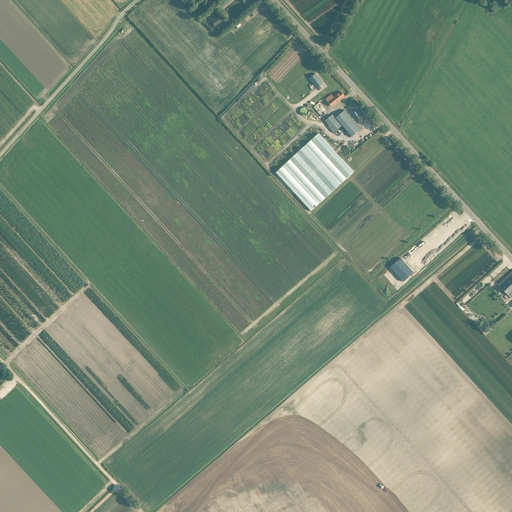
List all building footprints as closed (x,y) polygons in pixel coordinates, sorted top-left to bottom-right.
[(223,0),(218,4),(222,8),(231,0),(223,0)] [(225,19),(219,11),(209,19),(216,26),(225,19)] [(316,73),(309,78),(317,88),(323,83),(316,73)] [(332,107),(341,100),(345,97),(341,91),(334,97),(331,94),(327,97),(326,99),(332,107)] [(320,102),(314,107),(322,117),(325,114),(324,112),(326,110),(320,102)] [(333,114),(325,121),(329,125),(328,126),(333,132),(342,125),(352,136),(361,129),(345,110),(335,118),(333,114)] [(318,133),(276,172),(311,211),(354,172),(343,160),(332,148),(318,133)] [(414,272),(401,258),(390,267),(403,282),(414,272)] [(511,271),(510,273),(498,284),(510,297),(511,295),(511,271)]
